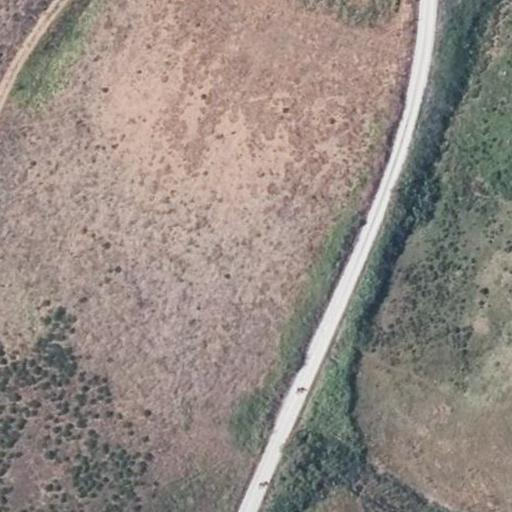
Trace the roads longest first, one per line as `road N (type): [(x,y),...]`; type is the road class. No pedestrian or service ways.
road 1 (track): [(251,511),(387,177),(427,0)]
road 2 (track): [(422,511),(281,436)]
road 3 (track): [(0,118),(29,51),(65,0)]
